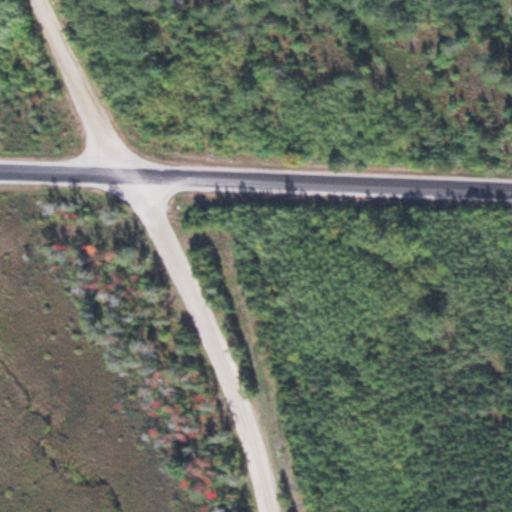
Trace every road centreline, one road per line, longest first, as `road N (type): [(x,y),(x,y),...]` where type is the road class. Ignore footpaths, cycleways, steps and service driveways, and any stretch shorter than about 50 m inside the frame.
road 1 (residential): [(269,511),(250,433),(43,0)]
road 2 (tertiary): [(511,187),(0,174)]
